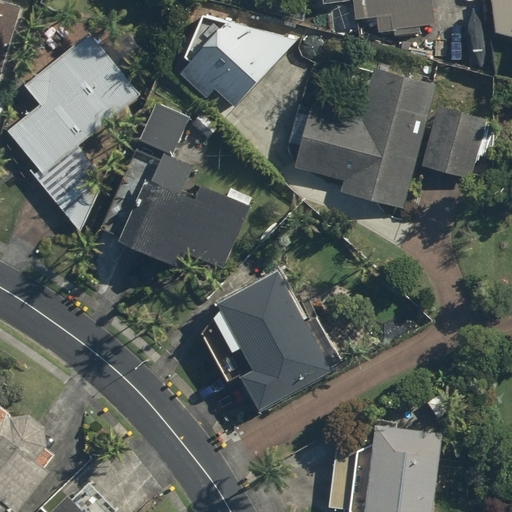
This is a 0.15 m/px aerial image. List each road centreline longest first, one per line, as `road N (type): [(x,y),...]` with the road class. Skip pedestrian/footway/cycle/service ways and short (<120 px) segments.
road 1 (unknown): [(210,482),(278,432),(404,360),(448,322),(451,289),(435,239),(442,184)]
road 2 (residential): [(227,511),(178,443),(99,360),(0,291)]
